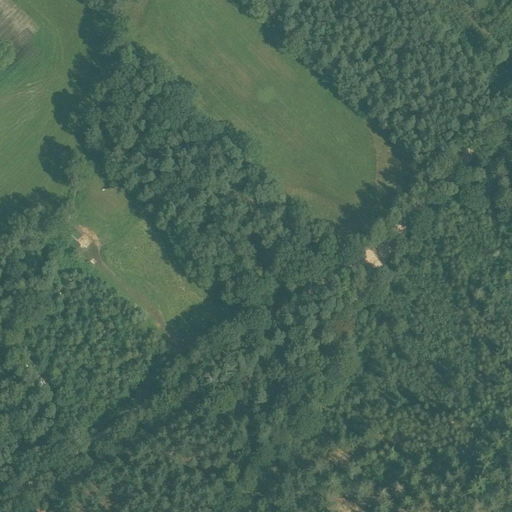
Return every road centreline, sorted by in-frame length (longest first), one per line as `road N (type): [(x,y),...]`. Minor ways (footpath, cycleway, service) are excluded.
road 1 (track): [(2,511),(395,231)]
road 2 (track): [(457,168),(395,231),(321,365)]
road 3 (track): [(321,365),(243,511)]
road 4 (track): [(0,377),(49,231)]
